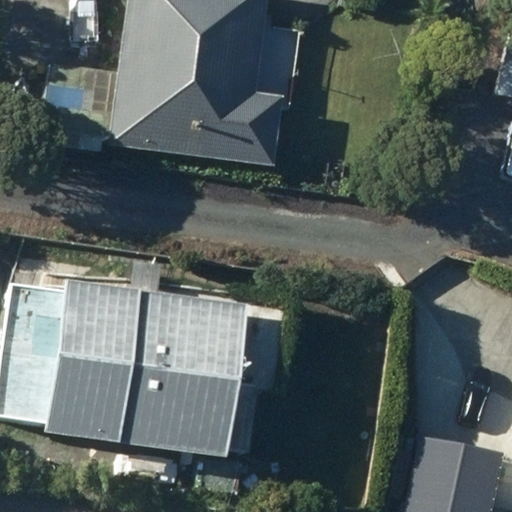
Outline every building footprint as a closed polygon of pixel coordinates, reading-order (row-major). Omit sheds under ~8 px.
[(77,140),(75,154),(97,157),(99,142),(107,143),(106,154),(268,175),(278,104),(250,100),(263,0),(127,0),(117,81),(91,78),(91,74),(49,68),(38,147),(56,150),(58,137),(77,140)] [(340,0),(339,11),(371,16),(373,0),(340,0)] [(511,25),(493,100),(511,105),(511,25)] [(237,322),(6,296),(0,346),(0,428),(36,432),(33,452),(196,471),(194,494),(269,502),(271,481),(261,480),(260,488),(237,486),(239,469),(220,467),(237,322)] [(511,511),(511,418),(458,406),(433,511),(511,511)]
